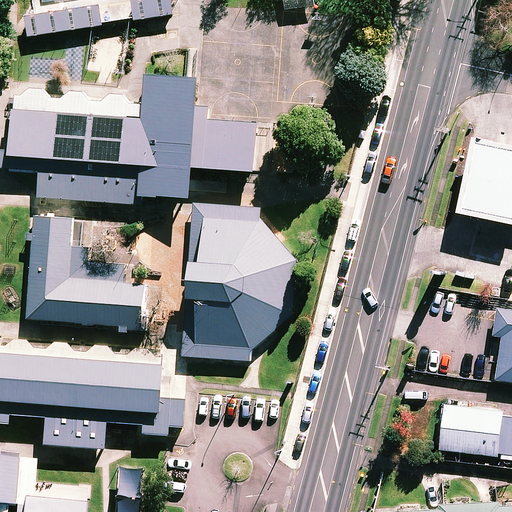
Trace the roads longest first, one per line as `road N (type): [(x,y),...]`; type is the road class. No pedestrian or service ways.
road 1 (secondary): [(438,58),(312,511)]
road 2 (unknown): [(438,58),(495,140),(490,195),(454,241),(385,232)]
